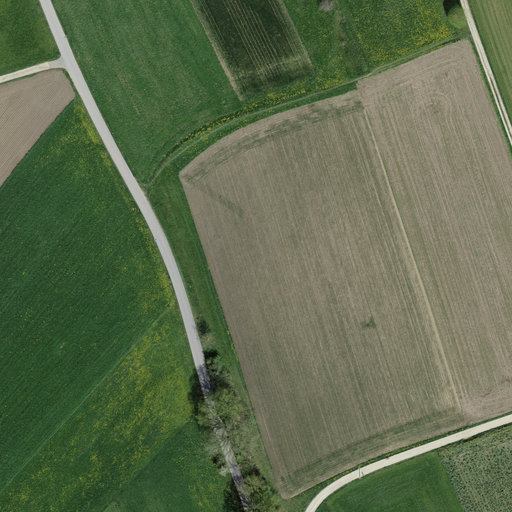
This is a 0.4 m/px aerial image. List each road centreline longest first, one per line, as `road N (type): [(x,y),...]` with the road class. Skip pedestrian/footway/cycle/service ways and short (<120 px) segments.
road 1 (residential): [(248,511),(170,248),(52,0)]
road 2 (track): [(511,417),(365,469),(328,490),(310,511)]
road 3 (track): [(511,127),(467,0)]
